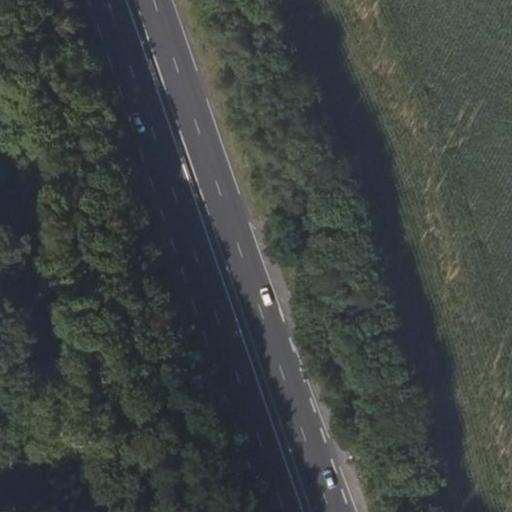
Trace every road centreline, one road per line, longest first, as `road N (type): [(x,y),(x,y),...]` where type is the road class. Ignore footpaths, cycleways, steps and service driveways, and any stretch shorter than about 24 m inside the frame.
road 1 (trunk): [(106,0),(283,511)]
road 2 (trunk): [(337,511),(162,0)]
